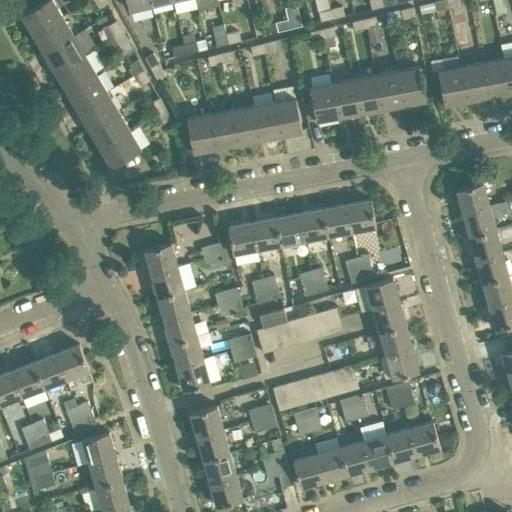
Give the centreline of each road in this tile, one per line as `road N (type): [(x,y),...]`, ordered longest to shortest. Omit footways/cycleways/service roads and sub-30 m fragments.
road 1 (residential): [(68,226),(403,157)]
road 2 (residential): [(469,465),(474,421),(403,157)]
road 3 (residential): [(181,511),(142,371),(102,284)]
road 4 (residential): [(335,511),(443,481),(469,465)]
